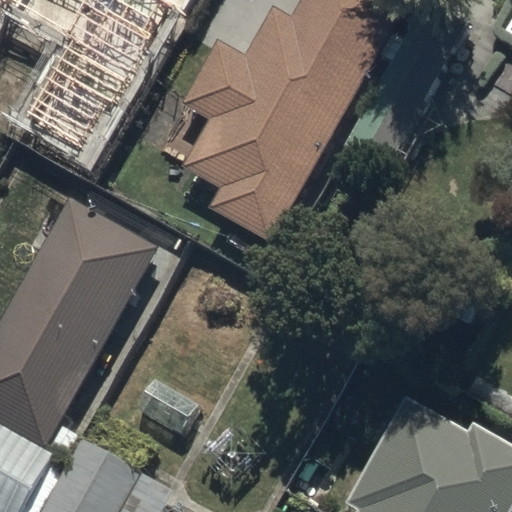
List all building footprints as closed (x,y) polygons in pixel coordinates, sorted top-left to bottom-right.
[(0,0),(0,11),(4,5),(66,39),(16,127),(92,170),(188,0),(0,0)] [(219,222),(275,255),(419,13),(425,17),(434,0),(316,0),(296,34),(280,24),(250,75),(222,58),(186,118),(217,136),(189,184),(228,207),(219,222)] [(428,20),(349,161),(391,184),(470,44),(428,20)] [(0,432),(54,463),(56,461),(71,469),(83,448),(65,438),(163,263),(76,214),(0,348),(0,432)] [(511,511),(511,461),(478,442),(473,451),(411,417),(357,511),(511,511)] [(54,463),(0,432),(0,511),(37,511),(62,468),(54,463)] [(110,432),(95,461),(84,455),(52,511),(173,511),(177,506),(140,485),(156,456),(110,432)]
